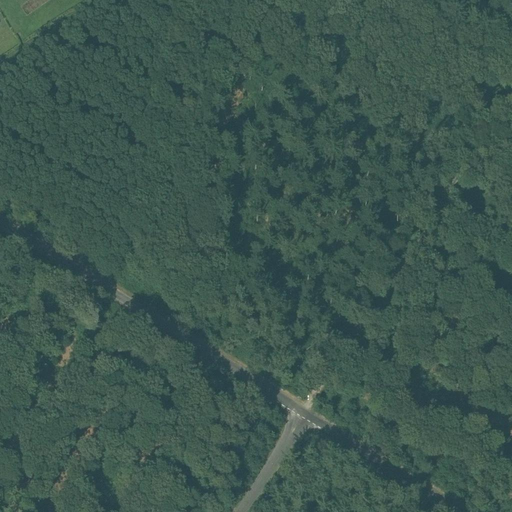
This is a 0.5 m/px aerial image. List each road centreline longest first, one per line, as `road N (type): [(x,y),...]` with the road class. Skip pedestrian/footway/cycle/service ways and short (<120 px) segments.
road 1 (track): [(511,86),(307,413)]
road 2 (unclassified): [(0,218),(307,413)]
road 3 (unclassified): [(307,413),(460,511)]
